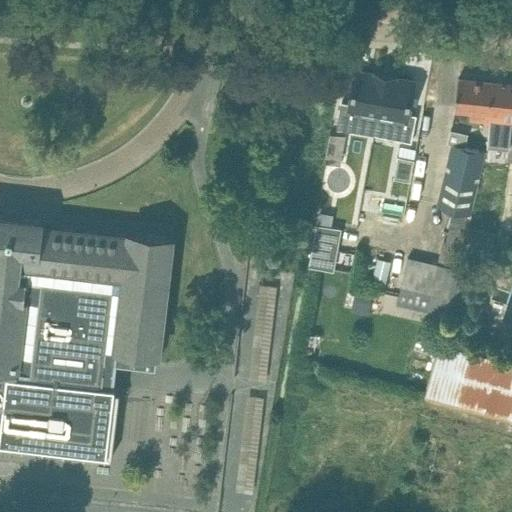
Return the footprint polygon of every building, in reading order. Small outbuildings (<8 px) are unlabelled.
[(374,135),(386,73),(376,71),(375,73),(356,69),(350,101),(342,100),(337,128),(356,131),(359,115),(377,118),(374,135)] [(395,75),(386,73),(374,135),(375,135),(378,118),(395,122),(392,138),(411,142),(417,114),(408,112),(414,80),(395,76),(395,75)] [(489,139),(493,140),(495,132),(497,121),(494,121),(495,116),(499,117),(500,105),(504,105),(507,82),(458,77),(455,110),(469,111),(468,120),(483,122),(482,124),(491,125),(489,139)] [(495,132),(493,140),(511,141),(511,135),(511,82),(507,82),(504,105),(500,105),(499,117),(495,116),(494,121),(497,121),(495,132)] [(328,142),(325,162),(340,164),(344,145),(328,142)] [(408,256),(397,305),(445,317),(457,267),(456,267),(460,245),(462,245),(467,227),(467,226),(470,213),(485,151),(453,143),(438,205),(453,209),(446,241),(443,241),(437,263),(408,256)] [(398,155),(394,177),(410,180),(414,158),(398,155)] [(157,355),(158,355),(172,235),(130,230),(130,234),(50,225),(50,219),(0,212),(0,428),(1,428),(0,437),(112,453),(118,388),(113,387),(117,359),(155,363),(157,355)] [(317,223),(309,264),(333,268),(340,227),(317,223)] [(467,227),(462,245),(489,252),(494,233),(494,232),(467,226),(467,227)] [(378,257),(372,280),(385,283),(391,261),(378,257)] [(457,267),(445,317),(467,323),(475,297),(466,294),(471,280),(477,261),(464,257),(460,268),(457,267)] [(267,379),(279,284),(261,282),(254,336),(240,334),(235,375),(267,379)] [(354,290),(353,299),(370,302),(372,293),(354,290)] [(511,358),(440,338),(424,397),(511,420),(511,358)] [(257,490),(262,395),(244,394),(240,489),(257,490)]
